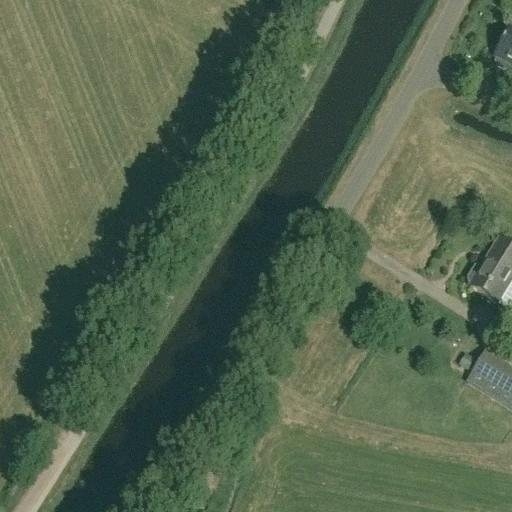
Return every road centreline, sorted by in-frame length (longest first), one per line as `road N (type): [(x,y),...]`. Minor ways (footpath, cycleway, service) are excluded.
road 1 (unclassified): [(143,511),(338,217),(460,0)]
road 2 (track): [(84,429),(232,199),(339,0)]
